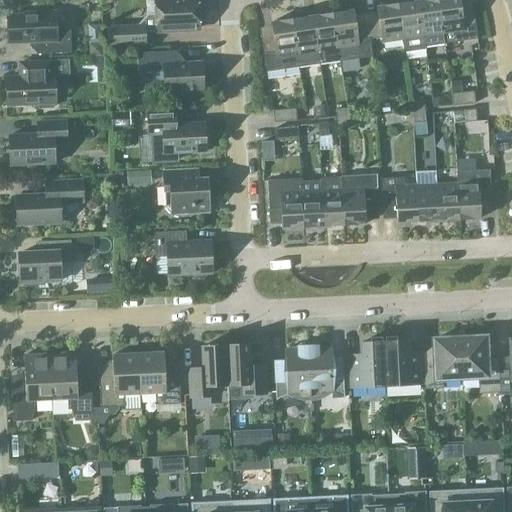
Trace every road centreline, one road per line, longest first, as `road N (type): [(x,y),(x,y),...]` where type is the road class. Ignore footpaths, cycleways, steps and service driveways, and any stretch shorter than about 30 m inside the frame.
road 1 (residential): [(240,264),(511,248)]
road 2 (residential): [(243,316),(511,301)]
road 3 (residential): [(240,264),(225,0)]
road 4 (residential): [(243,316),(0,325)]
